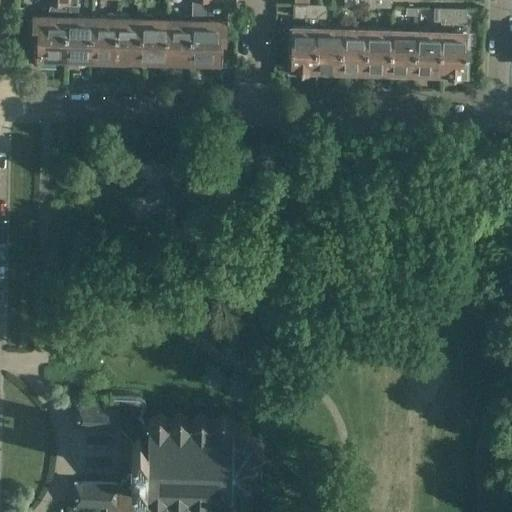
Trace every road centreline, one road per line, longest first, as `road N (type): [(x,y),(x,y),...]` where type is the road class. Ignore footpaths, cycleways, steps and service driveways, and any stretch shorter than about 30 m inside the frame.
road 1 (residential): [(260,107),(0,99)]
road 2 (residential): [(504,113),(260,107)]
